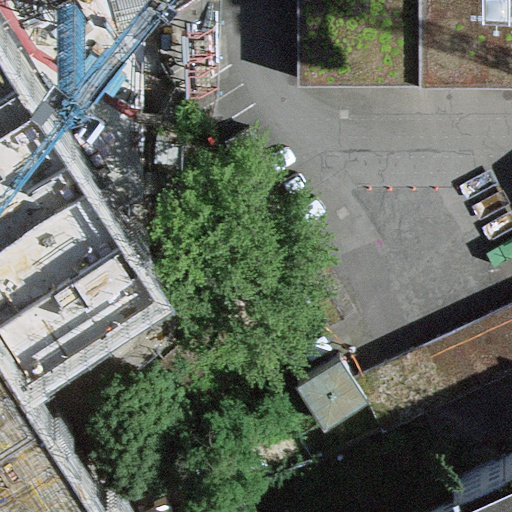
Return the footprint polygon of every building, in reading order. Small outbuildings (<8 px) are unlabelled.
[(10,0),(0,0),(0,286),(17,311),(67,388),(208,296),(10,0)] [(511,0),(297,0),(298,76),(511,75),(511,0)] [(355,307),(250,123),(226,137),(331,320),(355,307)] [(325,418),(367,390),(382,425),(425,405),(511,364),(511,298),(354,371),(339,349),(298,376),(325,418)] [(151,511),(67,388),(17,311),(0,321),(0,501),(6,511),(151,511)] [(463,486),(474,511),(511,511),(511,364),(425,405),(463,486)] [(474,511),(463,486),(407,511),(474,511)] [(184,511),(249,511),(240,490),(184,511)]
